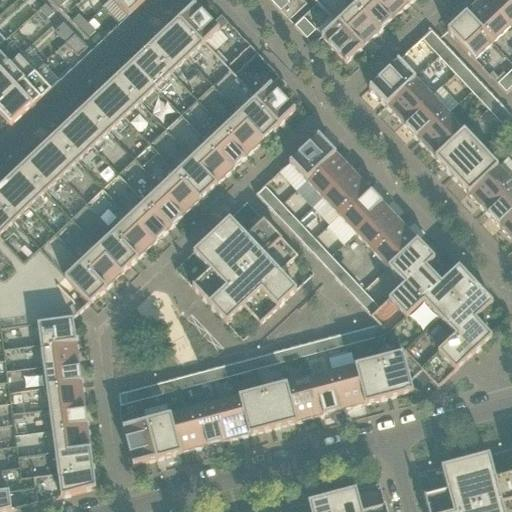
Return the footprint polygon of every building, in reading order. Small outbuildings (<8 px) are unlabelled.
[(110,0),(111,0),(128,19),(147,0),(110,0)] [(285,0),(267,0),(279,12),(289,3),(285,0)] [(294,0),(280,13),(288,22),(305,7),(301,3),(303,1),(302,0),(294,0)] [(310,0),(311,1),(335,26),(336,25),(352,10),(362,0),(310,0)] [(393,21),(373,0),(362,0),(352,10),(377,36),(393,21)] [(409,6),(403,0),(373,0),(393,21),(409,6)] [(481,0),(464,16),(492,46),(509,29),(482,0),(481,0)] [(511,0),(482,0),(509,29),(511,26),(511,0)] [(45,5),(39,10),(47,19),(53,14),(45,5)] [(194,7),(178,22),(203,48),(204,47),(228,25),(220,17),(211,25),(194,7)] [(352,10),(336,25),(361,51),(377,36),(352,10)] [(78,15),(72,21),(81,30),(87,24),(78,15)] [(464,16),(446,33),(474,62),(492,46),(464,16)] [(315,32),(303,19),(294,28),(306,40),(315,32)] [(178,22),(162,37),(187,63),(203,48),(178,22)] [(63,24),(54,32),(65,44),(74,36),(63,24)] [(87,24),(81,30),(89,39),(95,33),(87,24)] [(361,51),(336,25),(335,26),(320,40),(345,66),(361,51)] [(430,33),(422,42),(434,55),(443,47),(430,33)] [(162,37),(147,51),(171,78),(187,63),(162,37)] [(255,101),(233,77),(204,47),(203,48),(187,63),(171,78),(155,93),(140,107),(124,122),(108,137),(92,152),(76,167),(61,182),(45,197),(29,212),(13,227),(0,238),(0,258),(7,266),(0,271),(0,497),(9,496),(10,511),(15,511),(23,510),(37,506),(33,480),(57,477),(54,456),(51,434),(48,413),(45,392),(42,370),(40,349),(37,328),(72,323),(78,317),(74,303),(58,287),(64,281),(80,266),(96,251),(112,236),(128,221),(143,206),(159,191),(175,176),(191,162),(206,147),(222,132),(238,117),(254,102),(255,101)] [(147,51),(131,66),(155,93),(171,78),(147,51)] [(450,54),(441,63),(454,76),(463,68),(450,54)] [(8,67),(0,74),(0,106),(34,75),(18,57),(8,67)] [(413,80),(397,63),(368,90),(384,108),(413,80)] [(131,66),(115,81),(140,107),(155,93),(131,66)] [(463,68),(454,76),(467,90),(476,81),(463,68)] [(511,74),(510,73),(497,85),(505,94),(511,87),(511,74)] [(34,75),(0,106),(0,118),(10,129),(51,92),(34,75)] [(430,98),(413,80),(384,108),(401,125),(430,98)] [(115,81),(99,96),(124,122),(140,107),(115,81)] [(294,113),(277,95),(270,87),(255,101),(254,102),(279,128),(294,113)] [(483,89),(474,98),(487,111),(496,103),(483,89)] [(99,96),(83,111),(108,137),(124,122),(99,96)] [(446,115),(430,98),(401,125),(417,143),(446,115)] [(263,143),(279,128),(254,102),(238,117),(263,143)] [(496,103),(487,111),(500,125),(509,117),(496,103)] [(83,111),(68,126),(92,152),(108,137),(83,111)] [(463,133),(446,115),(417,143),(434,160),(463,133)] [(247,158),(263,143),(238,117),(222,132),(247,158)] [(68,126),(52,141),(76,167),(92,152),(68,126)] [(231,173),(247,158),(222,132),(206,147),(231,173)] [(479,150),(463,133),(434,160),(450,178),(479,150)] [(305,183),(334,156),(317,138),(288,165),(305,183)] [(52,141),(36,156),(61,182),(76,167),(52,141)] [(215,188),(231,173),(206,147),(191,162),(215,188)] [(496,168),(479,150),(450,178),(467,195),(496,168)] [(36,156),(20,171),(45,197),(61,182),(36,156)] [(322,201),(351,173),(334,156),(305,183),(322,201)] [(200,203),(215,188),(191,162),(175,176),(200,203)] [(511,185),(496,168),(467,195),(483,213),(511,185)] [(20,171),(4,185),(29,212),(45,197),(20,171)] [(338,218),(367,191),(351,173),(322,201),(338,218)] [(184,218),(200,203),(175,176),(159,191),(184,218)] [(4,185),(0,189),(0,212),(13,227),(29,212),(4,185)] [(511,218),(511,185),(483,213),(500,230),(511,218)] [(265,189),(257,197),(269,210),(277,202),(265,189)] [(168,232),(184,218),(159,191),(143,206),(168,232)] [(338,218),(326,230),(343,247),(355,236),(384,208),(367,191),(338,218)] [(152,247),(168,232),(143,206),(128,221),(152,247)] [(371,253),(400,226),(384,208),(355,236),(371,253)] [(285,210),(276,218),(289,231),(297,224),(285,210)] [(0,238),(13,227),(0,212),(0,238)] [(511,218),(500,230),(511,243),(511,218)] [(136,262),(152,247),(128,221),(112,236),(136,262)] [(209,273),(191,290),(226,326),(243,309),(259,327),(296,293),(279,275),(297,259),(263,222),(245,239),(229,221),(192,256),(209,273)] [(297,224),(289,231),(302,245),(310,237),(297,224)] [(400,226),(371,253),(388,271),(417,243),(400,226)] [(121,277),(136,262),(112,236),(96,251),(121,277)] [(434,261),(433,261),(417,243),(388,271),(403,288),(404,288),(425,269),(425,270),(434,261)] [(317,245),(309,253),(322,266),(330,259),(317,245)] [(105,292),(121,277),(96,251),(80,266),(105,292)] [(330,259),(322,266),(335,280),(343,272),(330,259)] [(89,307),(105,292),(80,266),(64,281),(89,307)] [(404,355),(422,374),(437,390),(468,361),(491,340),(475,322),(492,306),(458,269),(440,286),(425,270),(425,269),(404,288),(403,288),(378,312),(370,319),(378,328),(387,337),(404,355)] [(350,280),(342,288),(355,301),(363,294),(350,280)] [(363,294),(355,301),(368,315),(376,307),(363,294)] [(75,344),(72,323),(37,328),(40,349),(75,344)] [(378,328),(374,329),(377,340),(387,337),(378,328)] [(364,332),(346,337),(349,347),(367,342),(364,332)] [(346,337),(328,341),(331,352),(349,347),(346,337)] [(78,366),(75,344),(40,349),(42,370),(78,366)] [(318,344),(300,349),(302,359),(320,355),(318,344)] [(300,349),(282,354),(284,364),(302,359),(300,349)] [(277,355),(258,360),(261,370),(280,365),(277,355)] [(389,401),(412,394),(410,385),(422,374),(404,355),(378,362),(389,401)] [(248,362),(229,367),(232,378),(251,373),(248,362)] [(365,407),(389,401),(378,362),(355,368),(365,407)] [(81,387),(78,366),(42,370),(45,392),(81,387)] [(342,413),(365,407),(355,368),(332,374),(342,413)] [(225,369),(207,373),(210,384),(228,379),(225,369)] [(207,373),(189,378),(192,389),(210,384),(207,373)] [(319,419),(342,413),(332,374),(309,380),(319,419)] [(296,425),(319,419),(309,380),(285,387),(296,425)] [(179,381),(161,386),(163,396),(181,391),(179,381)] [(161,386),(142,390),(145,401),(163,396),(161,386)] [(84,408),(81,387),(45,392),(48,413),(84,408)] [(272,431),(296,425),(285,387),(262,393),(272,431)] [(132,393),(118,397),(120,408),(135,404),(132,393)] [(249,438),(272,431),(262,393),(239,399),(249,438)] [(226,444),(249,438),(239,399),(216,405),(226,444)] [(203,450),(226,444),(216,405),(192,411),(203,450)] [(87,430),(84,408),(48,413),(51,434),(87,430)] [(179,456),(203,450),(192,411),(169,417),(179,456)] [(156,462),(179,456),(169,417),(145,424),(156,462)] [(132,469),(156,462),(145,424),(122,430),(132,469)] [(90,451),(87,430),(51,434),(54,456),(90,451)] [(92,472),(90,451),(54,456),(57,477),(92,472)] [(511,511),(511,475),(494,480),(488,457),(440,470),(446,493),(423,499),(426,511),(511,511)] [(57,477),(33,480),(37,506),(95,491),(92,472),(57,477)] [(385,511),(385,509),(374,511),(360,511),(355,492),(307,505),(308,511),(385,511)] [(0,511),(10,511),(9,496),(0,497),(0,511)]
